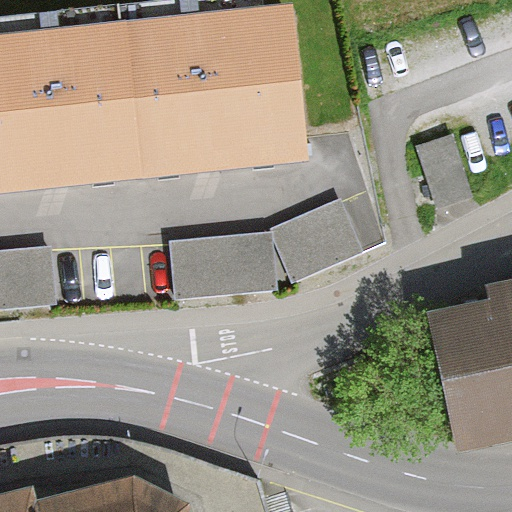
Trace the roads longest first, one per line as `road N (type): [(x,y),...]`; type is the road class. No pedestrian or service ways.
road 1 (unclassified): [(511,244),(362,321),(197,363),(151,392)]
road 2 (secondary): [(151,392),(412,475),(511,487)]
road 3 (secondary): [(0,387),(73,383),(151,392)]
